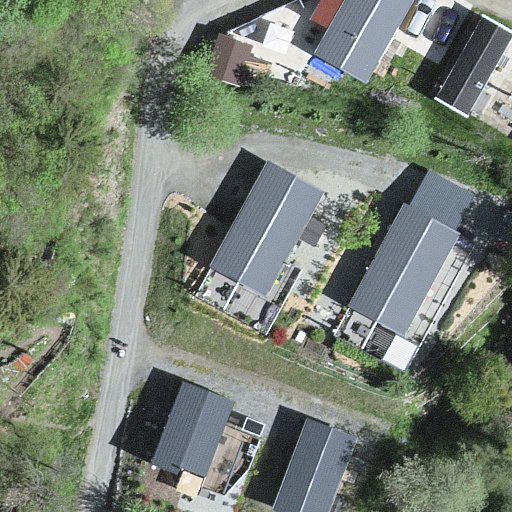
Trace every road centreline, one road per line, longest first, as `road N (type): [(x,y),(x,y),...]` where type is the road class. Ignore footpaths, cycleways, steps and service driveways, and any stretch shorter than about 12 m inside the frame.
road 1 (residential): [(94,511),(149,164)]
road 2 (residential): [(149,164),(242,148),(388,166)]
road 3 (residential): [(149,164),(166,74),(206,0)]
